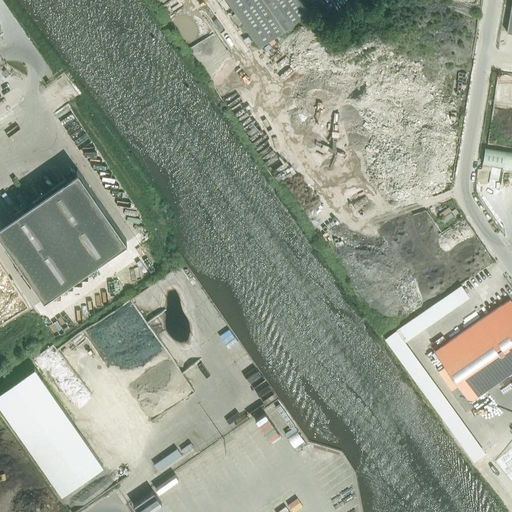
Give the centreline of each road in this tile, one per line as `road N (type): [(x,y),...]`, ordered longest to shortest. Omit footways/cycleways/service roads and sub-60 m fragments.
road 1 (unknown): [(208,0),(249,64),(273,135),(354,233),(377,237),(419,207),(463,191)]
road 2 (unclassified): [(511,266),(463,191),(492,0)]
